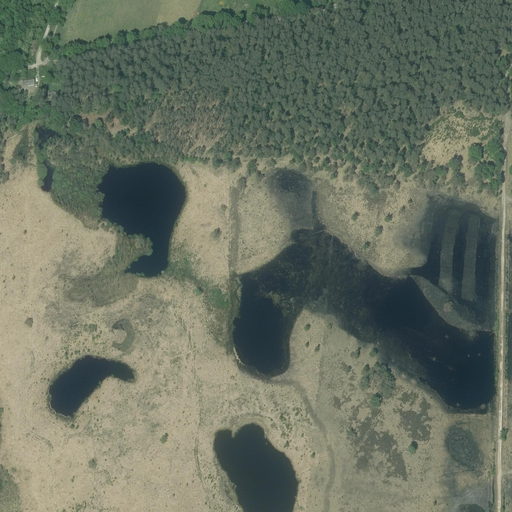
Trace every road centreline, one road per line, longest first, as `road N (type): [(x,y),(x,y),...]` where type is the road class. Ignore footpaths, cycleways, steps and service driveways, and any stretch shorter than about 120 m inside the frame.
road 1 (track): [(505,128),(498,511)]
road 2 (track): [(368,0),(45,66)]
